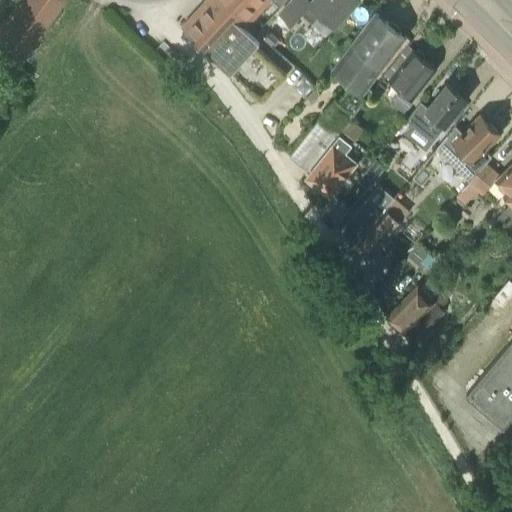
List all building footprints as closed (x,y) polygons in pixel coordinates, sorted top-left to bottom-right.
[(0,52),(17,64),(62,0),(16,0),(0,23),(0,52)] [(230,6),(223,0),(203,0),(180,25),(209,52),(229,71),(262,102),(288,72),(255,43),(259,39),(244,26),(227,9),(230,6)] [(244,26),(268,0),(223,0),(230,6),(227,9),(244,26)] [(289,0),(279,11),(291,22),(301,11),(311,20),(320,11),(334,24),(356,0),(289,0)] [(308,167),(371,88),(367,85),(381,66),(405,35),(375,11),(351,42),(332,66),(352,82),(339,99),(336,96),(290,153),(308,167)] [(411,48),(388,77),(400,86),(390,98),(403,109),(420,88),(417,85),(433,65),(424,58),(423,53),(419,50),(415,51),(411,48)] [(425,147),(465,98),(445,81),(426,105),(420,100),(411,112),(406,118),(411,122),(405,130),(425,147)] [(449,136),(439,148),(471,181),(487,164),(487,163),(493,157),(486,150),(502,134),(498,131),(480,112),(462,130),(457,126),(448,135),(449,136)] [(333,145),(308,176),(328,193),(353,162),(346,156),(354,145),(341,135),(333,145)] [(376,158),(367,169),(376,176),(385,165),(376,158)] [(471,181),(469,183),(459,194),(467,202),(477,190),(482,194),(496,179),(506,189),(503,192),(511,201),(511,160),(498,174),(487,164),(471,181)] [(356,243),(387,207),(387,206),(392,198),(377,186),(365,198),(338,228),(356,243)] [(511,201),(497,216),(504,223),(507,225),(511,219),(511,201)] [(387,207),(356,243),(371,256),(403,221),(387,206),(387,207)] [(496,231),(504,223),(497,216),(489,224),(496,231)] [(421,266),(431,254),(418,243),(408,255),(421,266)] [(511,280),(509,278),(494,296),(501,302),(511,288),(511,280)] [(417,283),(385,315),(402,332),(434,300),(417,283)] [(435,301),(403,332),(414,344),(432,326),(430,324),(444,310),(435,301)] [(503,424),(511,413),(511,337),(466,392),(503,424)]
